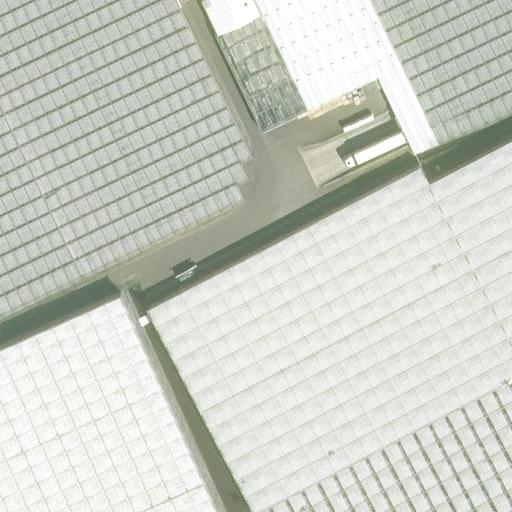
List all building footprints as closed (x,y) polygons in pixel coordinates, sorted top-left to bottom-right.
[(241,160),(253,154),(177,0),(0,0),(0,314),(245,198),(237,182),(249,176),(241,160)] [(252,0),(201,0),(216,30),(258,10),(252,0)] [(511,0),(252,0),(258,10),(216,30),(215,31),(261,129),(377,74),(410,142),(413,149),(500,113),(511,107),(511,0)] [(376,77),(365,83),(369,92),(380,86),(376,77)] [(291,232),(149,306),(255,511),(511,511),(511,138),(429,182),(420,165),(354,199),(291,232)] [(119,293),(0,346),(0,511),(217,511),(199,470),(119,293)]
